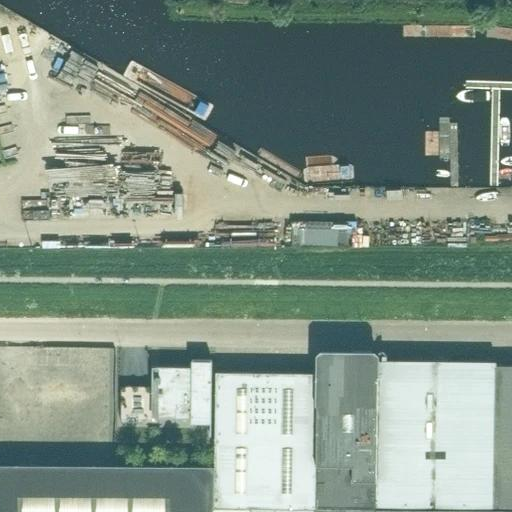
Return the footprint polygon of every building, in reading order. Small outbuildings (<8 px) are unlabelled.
[(210,188),(183,194),(186,207),(213,201),(210,188)] [(276,227),(275,251),(337,251),(337,228),(276,227)] [(218,370),(214,465),(213,507),(248,507),(248,511),(511,511),(511,364),(495,365),(495,359),(372,358),(372,350),(353,350),(353,358),(318,358),(318,362),(318,371),(218,370)] [(190,422),(192,422),(211,423),(213,359),(193,359),(190,359),(190,369),(179,369),(161,368),(158,368),(158,375),(154,375),(154,382),(157,382),(156,416),(190,417),(190,422)] [(74,411),(74,438),(93,438),(94,411),(74,411)] [(96,429),(97,455),(108,455),(107,429),(96,429)] [(248,511),(248,507),(213,507),(214,465),(0,463),(0,511),(248,511)]
